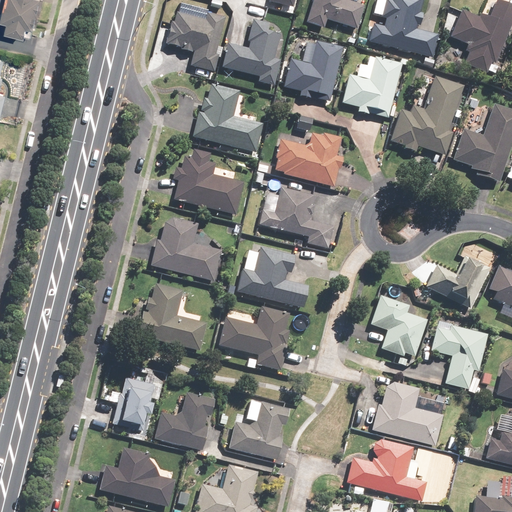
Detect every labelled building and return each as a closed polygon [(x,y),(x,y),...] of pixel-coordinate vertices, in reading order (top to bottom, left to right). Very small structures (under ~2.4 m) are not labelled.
[(3,0),(0,16),(6,17),(3,28),(22,32),(25,21),(33,23),(38,0),(3,0)] [(311,0),(304,22),(321,28),(324,19),(355,29),(362,6),(341,0),(311,0)] [(371,25),(367,42),(430,58),(436,35),(413,30),(414,26),(417,26),(420,14),(418,13),(420,0),(383,0),(379,18),(384,19),(382,28),(371,25)] [(492,64),(511,16),(511,7),(495,0),(488,18),(478,14),(477,17),(460,10),(448,38),(466,45),(463,52),(466,53),(461,64),(485,74),(490,63),(492,64)] [(213,55),(223,18),(206,13),(204,20),(173,12),(165,44),(192,51),(189,66),(212,72),(217,56),(213,55)] [(226,45),(220,67),(257,77),(256,82),(272,86),(279,61),(272,59),(278,35),(264,31),(266,24),(251,20),(245,42),(249,43),(247,50),(226,45)] [(328,102),(340,48),(313,42),(308,65),(287,60),(281,88),(298,92),(297,95),(328,102)] [(386,119),(399,65),(373,59),(367,81),(346,76),(340,103),(357,107),(356,112),(386,119)] [(446,132),(461,87),(431,77),(421,110),(410,107),(408,114),(398,111),(388,143),(413,151),(415,147),(442,156),(450,133),(446,132)] [(196,113),(190,137),(253,153),(260,125),(231,118),(237,92),(208,85),(205,99),(202,99),(198,113),(196,113)] [(497,183),(511,136),(511,111),(491,105),(481,136),(461,130),(451,161),(470,167),(469,170),(475,172),(474,175),(497,183)] [(281,175),(332,187),(336,168),(338,169),(340,158),(334,157),(338,138),(321,134),(320,136),(310,134),(307,147),(279,140),(272,171),(282,173),(281,175)] [(176,180),(172,201),(234,216),(242,183),(210,176),(213,165),(206,164),(208,154),(192,150),(189,160),(182,158),(179,170),(174,168),(171,179),(176,180)] [(265,175),(266,167),(256,165),(252,183),(260,184),(262,174),(265,175)] [(313,196),(278,188),(272,214),(260,211),(257,225),(306,237),(304,244),(326,249),(331,227),(307,221),(313,196)] [(155,241),(149,265),(212,281),(219,251),(191,244),(195,225),(163,217),(157,242),(155,241)] [(239,270),(234,292),(301,309),(306,287),(282,281),(284,273),(288,274),(293,257),(258,248),(251,273),(239,270)] [(468,309),(487,269),(463,257),(454,276),(435,267),(425,288),(468,309)] [(511,273),(497,267),(487,290),(493,293),(490,300),(511,309),(511,273)] [(135,336),(197,352),(204,324),(174,317),(181,291),(153,284),(149,299),(146,298),(143,310),(146,311),(146,314),(141,312),(135,336)] [(407,306),(378,296),(368,325),(385,331),(378,350),(410,361),(425,321),(404,314),(407,306)] [(254,326),(223,318),(216,345),(256,356),(254,365),(278,371),(288,332),(284,331),(288,315),(259,307),(254,326)] [(485,336),(448,327),(447,331),(435,328),(429,351),(450,357),(442,385),(466,391),(471,371),(476,372),(485,336)] [(511,373),(500,370),(494,396),(511,399),(511,373)] [(140,432),(152,386),(122,378),(110,425),(140,432)] [(376,407),(370,431),(433,447),(441,416),(412,409),(417,389),(385,381),(378,407),(376,407)] [(158,414),(152,440),(199,451),(204,429),(202,428),(205,417),(207,417),(211,401),(184,394),(179,413),(172,417),(158,414)] [(233,423),(226,449),(274,461),(280,438),(276,437),(279,425),(283,426),(287,411),(259,404),(254,422),(246,426),(233,423)] [(489,440),(484,460),(511,466),(511,425),(510,435),(501,433),(499,442),(489,440)] [(458,438),(450,436),(447,450),(455,452),(458,438)] [(350,459),(344,483),(418,502),(423,483),(404,478),(412,448),(376,439),(370,464),(350,459)] [(103,467),(97,491),(166,508),(173,481),(156,477),(146,459),(147,456),(121,449),(116,470),(103,467)] [(199,485),(192,511),(253,511),(255,508),(247,506),(255,473),(226,466),(220,490),(199,485)] [(473,497),(471,511),(511,511),(511,476),(509,498),(500,497),(500,500),(473,497)] [(188,494),(176,491),(173,503),(185,506),(188,494)]
